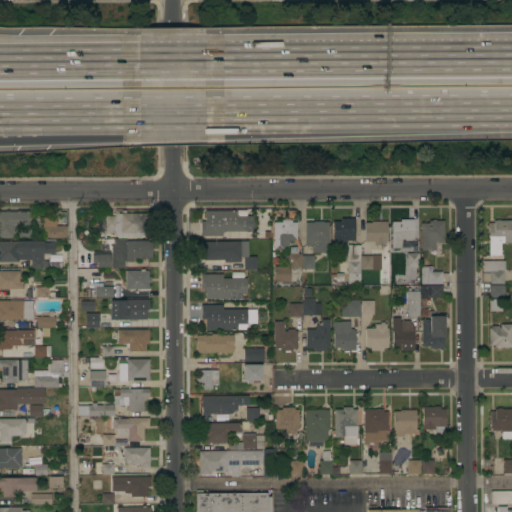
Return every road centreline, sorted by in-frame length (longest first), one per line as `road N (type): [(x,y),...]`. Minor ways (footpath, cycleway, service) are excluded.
road 1 (residential): [(177,511),(172,0)]
road 2 (residential): [(0,192),(511,188)]
road 3 (residential): [(467,511),(466,189)]
road 4 (motorway): [(196,114),(511,111)]
road 5 (motorway): [(511,52),(203,57)]
road 6 (residential): [(286,375),(511,375)]
road 7 (motorway): [(0,115),(148,115)]
road 8 (motorway): [(0,129),(122,115)]
